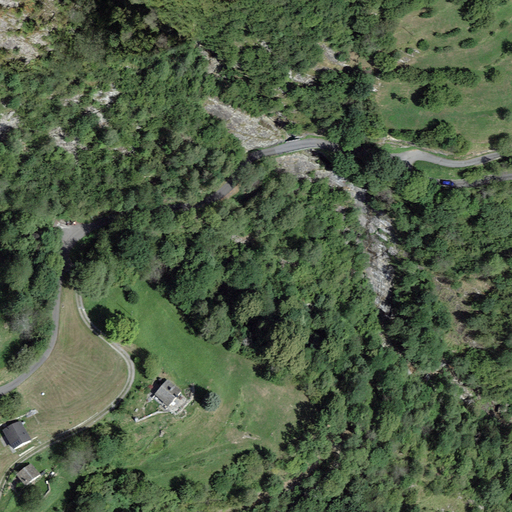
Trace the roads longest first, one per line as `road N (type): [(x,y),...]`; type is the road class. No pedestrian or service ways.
road 1 (track): [(61,260),(86,319),(127,358),(131,377),(107,409),(16,463),(0,488)]
road 2 (unclassified): [(277,156),(254,164),(223,201),(108,218),(61,260)]
road 3 (track): [(233,511),(303,478),(337,442),(340,456),(327,477),(285,511)]
road 4 (unclassified): [(511,177),(439,183),(393,160),(327,148)]
road 5 (unclassified): [(0,390),(49,347),(61,260)]
road 6 (track): [(393,160),(458,163),(511,151)]
